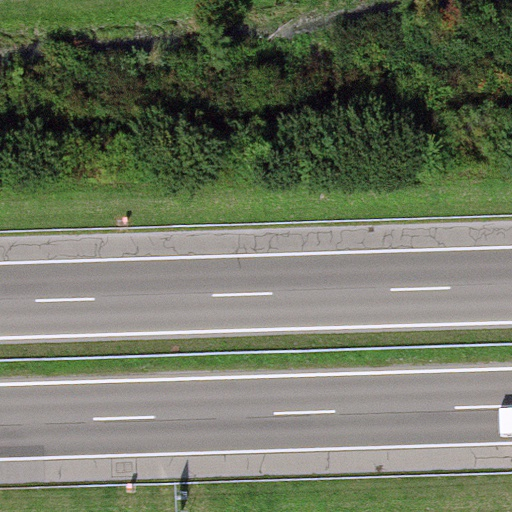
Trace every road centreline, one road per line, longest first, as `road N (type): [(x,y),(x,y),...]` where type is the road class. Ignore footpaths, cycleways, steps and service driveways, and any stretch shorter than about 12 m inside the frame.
road 1 (motorway): [(0,422),(511,406)]
road 2 (motorway): [(511,286),(0,302)]
